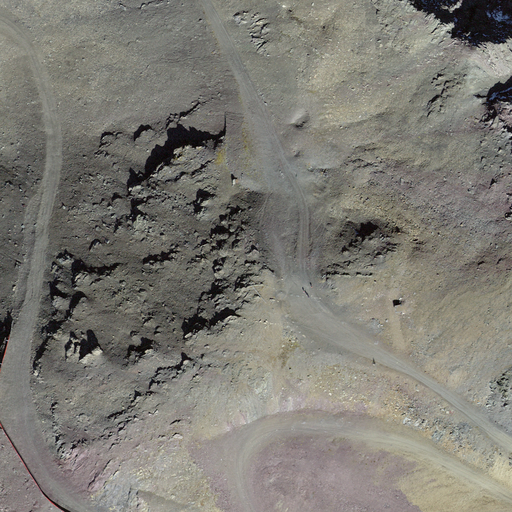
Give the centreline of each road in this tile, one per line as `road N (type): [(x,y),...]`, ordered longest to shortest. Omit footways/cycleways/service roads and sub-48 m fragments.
road 1 (track): [(211,0),(300,196),(305,287),(325,317),(511,443)]
road 2 (track): [(81,511),(25,453),(13,391),(54,166),(39,67),(20,37),(0,25)]
road 3 (track): [(511,492),(338,427),(275,431),(252,446),(241,481),(252,511)]
